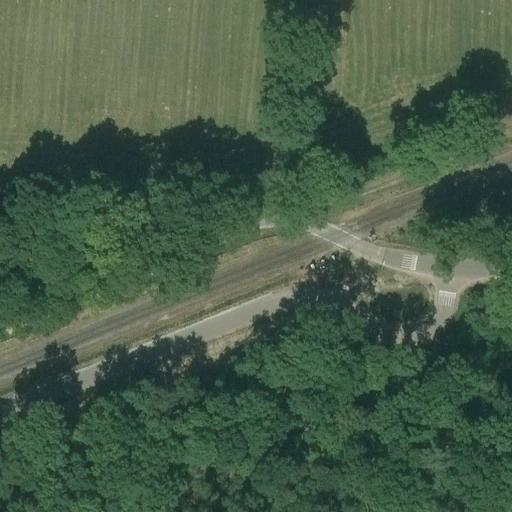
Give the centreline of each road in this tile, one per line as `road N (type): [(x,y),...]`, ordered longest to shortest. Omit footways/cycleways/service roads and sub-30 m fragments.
road 1 (unclassified): [(0,411),(278,298),(313,301),(394,343),(426,345),(443,324),(455,270)]
road 2 (tertiary): [(455,270),(298,224),(0,225)]
